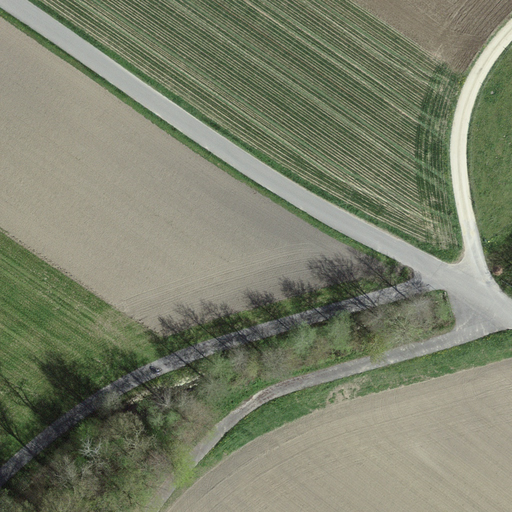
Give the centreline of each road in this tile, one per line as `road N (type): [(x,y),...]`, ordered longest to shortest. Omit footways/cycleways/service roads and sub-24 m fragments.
road 1 (unclassified): [(511,314),(339,219),(9,0)]
road 2 (track): [(0,482),(93,400),(170,362),(451,276)]
road 3 (track): [(150,511),(246,405),(508,311)]
road 4 (track): [(472,289),(457,157),(465,99),(511,26)]
